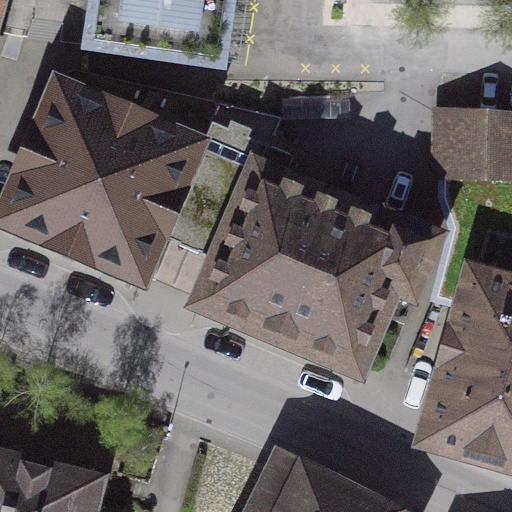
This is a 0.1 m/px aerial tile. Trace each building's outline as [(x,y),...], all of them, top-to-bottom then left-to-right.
[(94,0),(87,46),(220,65),(229,0),(94,0)] [(259,170),(283,180),(293,157),(206,121),(214,102),(73,69),(65,73),(3,220),(140,277),(165,216),(196,229),(227,242),(259,170)] [(436,177),(442,177),(465,178),(474,114),(438,112),(436,177)] [(465,178),(511,179),(511,116),(474,114),(465,178)] [(202,301),(356,367),(378,314),(403,324),(419,288),(412,285),(430,241),(283,180),(259,170),(227,242),(202,301)] [(511,179),(465,178),(442,177),(441,198),(452,228),(434,298),(466,308),(429,438),(511,462),(511,179)] [(0,511),(85,511),(92,484),(0,460),(0,511)] [(361,511),(284,473),(265,511),(361,511)]
